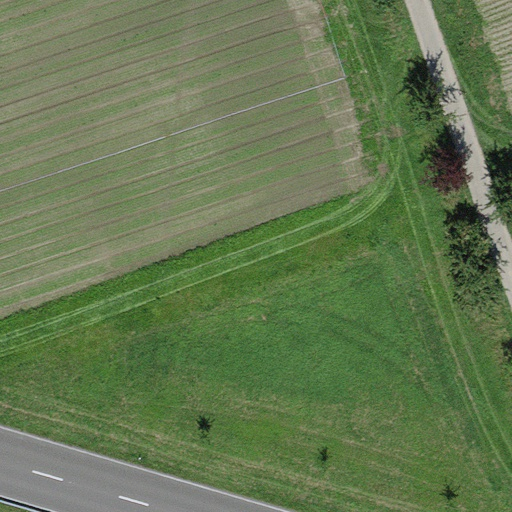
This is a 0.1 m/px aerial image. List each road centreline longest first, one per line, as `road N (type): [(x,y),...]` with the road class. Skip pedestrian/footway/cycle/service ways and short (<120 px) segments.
road 1 (track): [(423,0),(511,247)]
road 2 (primary): [(170,511),(0,461)]
